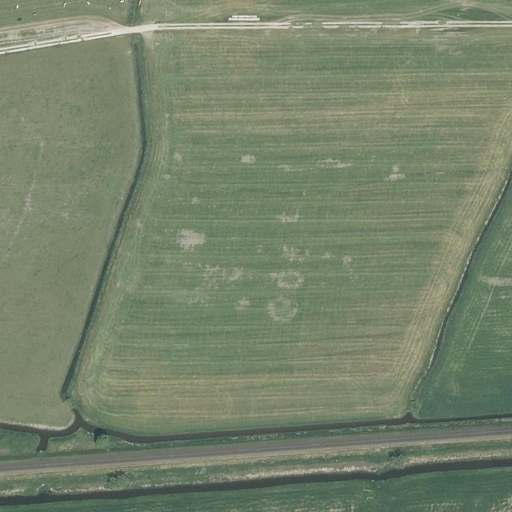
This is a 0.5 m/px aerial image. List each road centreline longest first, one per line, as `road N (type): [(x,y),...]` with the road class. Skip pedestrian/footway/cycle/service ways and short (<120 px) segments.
road 1 (track): [(511,24),(157,27),(0,52)]
road 2 (track): [(511,480),(383,505),(335,498),(261,505)]
